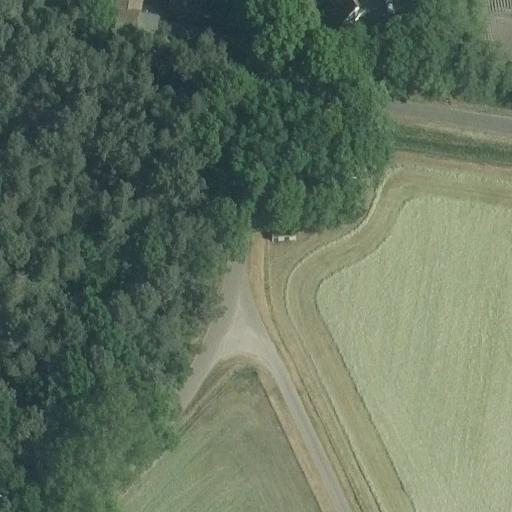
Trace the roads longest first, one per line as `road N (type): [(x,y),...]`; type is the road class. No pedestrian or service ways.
road 1 (unclassified): [(511,133),(253,88)]
road 2 (unclassified): [(83,511),(181,404),(215,353),(232,307)]
road 3 (unclassified): [(232,307),(266,347),(343,511)]
road 4 (unclassified): [(232,307),(253,88)]
